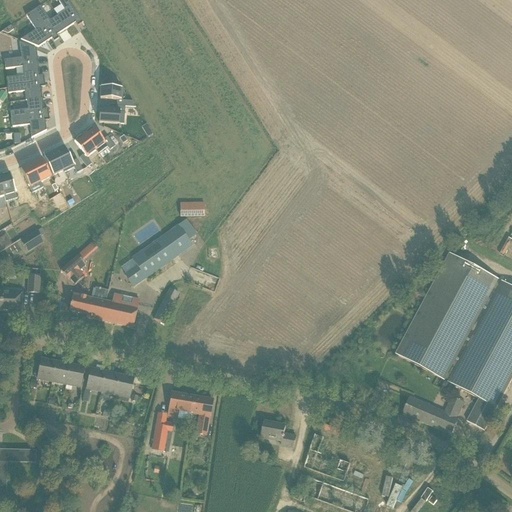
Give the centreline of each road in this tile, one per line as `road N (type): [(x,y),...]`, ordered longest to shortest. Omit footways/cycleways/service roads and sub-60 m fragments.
road 1 (residential): [(476,467),(380,414),(16,336)]
road 2 (residential): [(60,131),(53,53),(80,50),(87,59),(82,122)]
